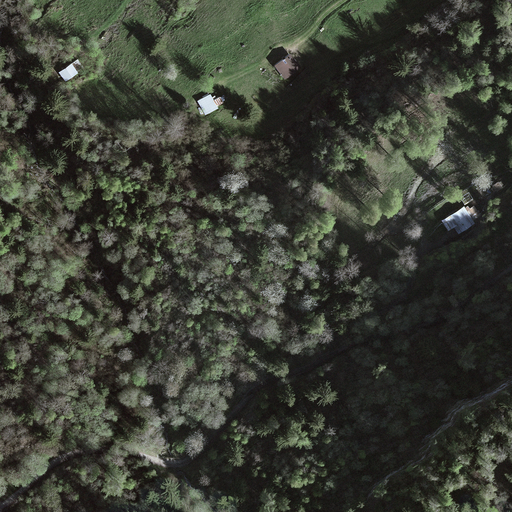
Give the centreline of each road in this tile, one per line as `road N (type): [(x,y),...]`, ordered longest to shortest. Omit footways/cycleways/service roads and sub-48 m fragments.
road 1 (track): [(0,505),(79,450),(186,460),(255,386),(355,341),(408,332),(511,265)]
road 2 (track): [(324,357),(340,334),(407,293),(423,237),(446,206)]
